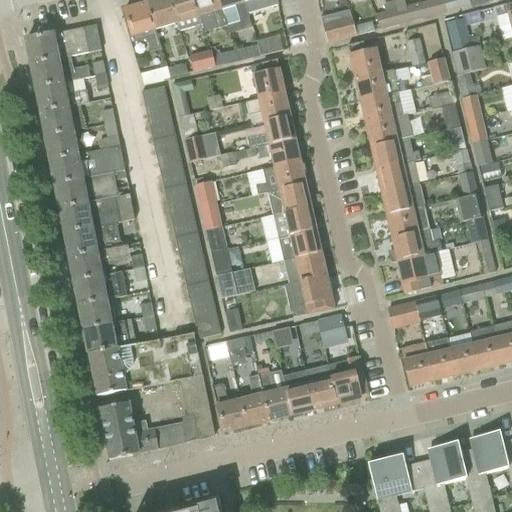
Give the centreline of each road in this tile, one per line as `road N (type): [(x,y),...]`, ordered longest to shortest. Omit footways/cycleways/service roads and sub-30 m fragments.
road 1 (residential): [(398,423),(302,0)]
road 2 (residential): [(119,488),(398,423)]
road 3 (secondary): [(25,341),(20,369),(43,481)]
road 4 (secondary): [(61,477),(25,341)]
road 5 (secondary): [(25,341),(0,215)]
